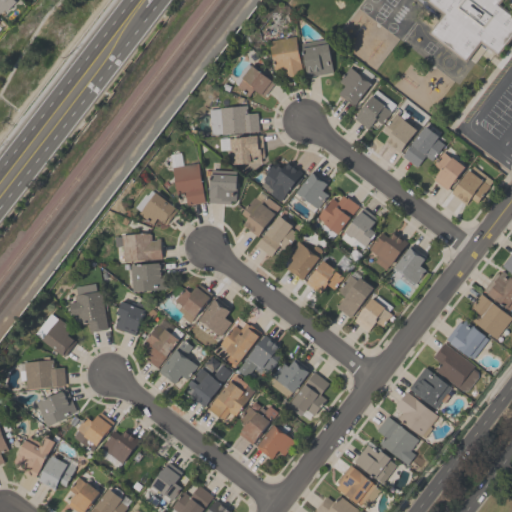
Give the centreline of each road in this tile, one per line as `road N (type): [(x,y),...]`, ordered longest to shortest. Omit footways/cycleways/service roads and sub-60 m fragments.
road 1 (residential): [(270,511),(511,198)]
road 2 (residential): [(472,251),(306,120)]
road 3 (residential): [(276,504),(112,374)]
road 4 (primary): [(127,0),(0,166)]
road 5 (residential): [(373,374),(209,247)]
road 6 (primary): [(0,205),(121,51)]
road 7 (secondary): [(511,391),(419,511)]
